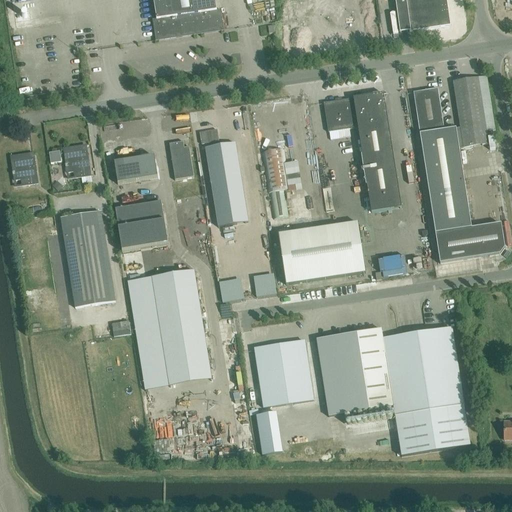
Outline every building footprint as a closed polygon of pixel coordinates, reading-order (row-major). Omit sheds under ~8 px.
[(214,0),(153,0),(156,21),(152,21),(156,42),(224,32),(221,11),(217,11),(214,0)] [(395,0),(400,34),(450,27),(446,0),(395,0)] [(460,128),(463,150),(489,146),(487,133),(495,132),(487,79),(453,84),(460,128)] [(468,228),(456,151),(463,150),(460,128),(444,131),(438,90),(413,94),(435,233),(440,262),(500,253),(505,247),(501,223),(468,228)] [(323,104),(328,134),(358,129),(371,214),(401,209),(383,95),(371,97),(371,95),(365,96),(365,98),(342,101),(341,99),(335,100),(335,102),(323,104)] [(200,134),(202,146),(219,143),(217,131),(200,134)] [(184,149),(183,143),(169,145),(175,182),(194,179),(189,148),(184,149)] [(236,145),(205,149),(218,229),(248,224),(236,145)] [(87,171),(89,171),(87,152),(82,152),(81,148),(79,149),(79,148),(65,150),(64,147),(64,148),(66,165),(65,165),(66,168),(67,168),(68,174),(74,173),(75,179),(87,177),(87,171)] [(273,221),(289,218),(285,192),(290,191),(284,151),(262,154),(269,194),(273,221)] [(61,164),(60,153),(50,154),(51,165),(61,164)] [(21,181),(22,187),(37,185),(34,159),(29,160),(28,156),(26,156),(12,158),(12,155),(11,155),(14,173),(12,173),(13,176),(14,176),(15,182),(21,181)] [(118,186),(158,179),(154,158),(114,164),(118,186)] [(53,188),(58,193),(62,188),(56,183),(53,188)] [(122,254),(169,246),(162,203),(115,210),(122,254)] [(94,215),(94,214),(98,213),(98,212),(64,218),(68,218),(68,219),(61,220),(75,310),(115,303),(101,214),(94,215)] [(288,286),(368,274),(361,224),(280,236),(288,286)] [(369,267),(382,265),(379,251),(366,253),(369,267)] [(143,255),(144,269),(155,269),(154,254),(143,255)] [(194,272),(152,279),(169,379),(210,372),(194,272)] [(114,339),(131,336),(129,323),(112,325),(114,339)] [(334,339),(317,341),(329,418),(346,416),(394,408),(395,418),(402,458),(470,448),(464,408),(452,331),(452,330),(427,334),(399,339),(383,341),(382,331),(334,339)] [(264,410),(314,402),(304,343),(255,351),(264,410)] [(277,414),(256,417),(263,457),(283,454),(277,414)] [(159,419),(159,440),(168,440),(168,445),(175,445),(175,438),(179,438),(179,419),(159,419)] [(222,431),(222,445),(235,445),(235,431),(222,431)] [(236,454),(236,447),(221,447),(222,459),(241,458),(241,454),(236,454)]
